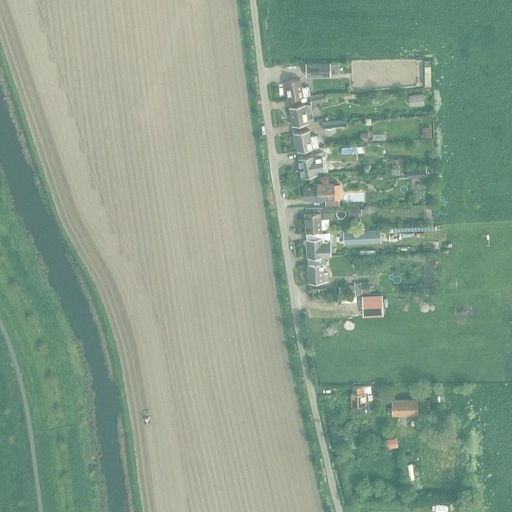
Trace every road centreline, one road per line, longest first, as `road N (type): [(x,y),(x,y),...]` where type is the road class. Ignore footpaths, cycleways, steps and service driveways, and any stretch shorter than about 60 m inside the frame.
road 1 (unclassified): [(339,511),(306,374),(252,0)]
road 2 (unclassified): [(39,511),(19,373),(0,321)]
